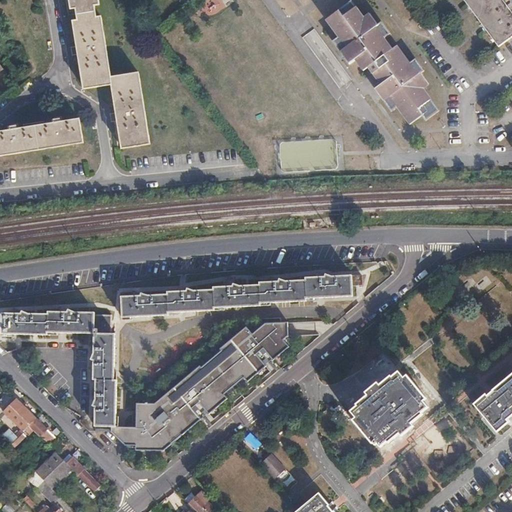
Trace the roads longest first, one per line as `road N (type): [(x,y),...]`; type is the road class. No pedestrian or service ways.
road 1 (residential): [(0,274),(190,249),(434,237)]
road 2 (residential): [(143,500),(299,368)]
road 3 (residential): [(0,361),(143,500)]
road 4 (residential): [(299,368),(414,275),(434,237)]
road 5 (unknown): [(69,428),(86,391),(85,344),(0,342)]
road 6 (residential): [(366,511),(319,455),(320,395)]
